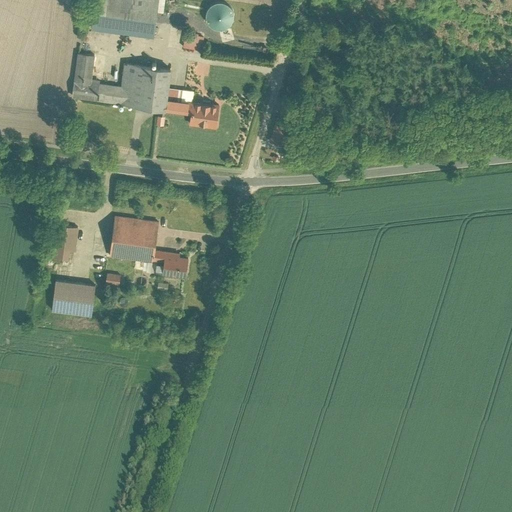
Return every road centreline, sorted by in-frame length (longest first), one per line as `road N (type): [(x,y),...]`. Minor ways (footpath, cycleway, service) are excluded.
road 1 (unclassified): [(146,511),(248,182)]
road 2 (tertiary): [(248,182),(511,158)]
road 3 (tertiary): [(0,153),(248,182)]
road 4 (unclassified): [(248,182),(303,0)]
